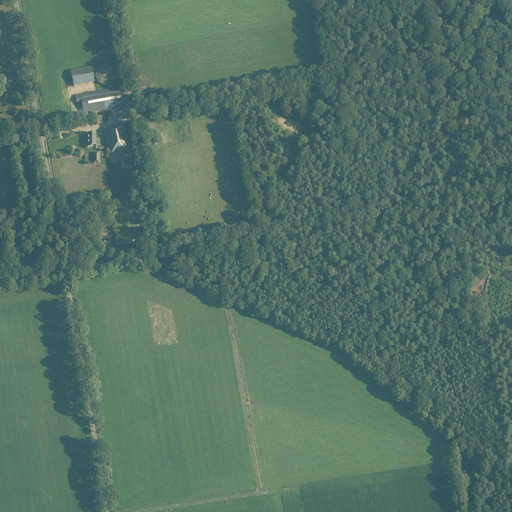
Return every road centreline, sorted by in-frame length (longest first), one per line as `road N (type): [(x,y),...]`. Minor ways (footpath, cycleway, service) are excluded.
road 1 (unclassified): [(107,511),(14,0)]
road 2 (track): [(158,260),(341,346),(511,484)]
road 3 (track): [(327,85),(130,118),(109,0)]
road 4 (track): [(0,287),(158,260)]
road 5 (track): [(130,118),(158,260)]
road 6 (track): [(259,226),(237,100)]
road 7 (track): [(386,356),(511,334)]
